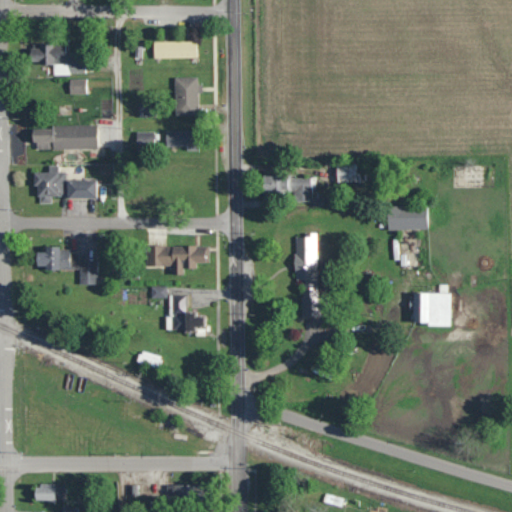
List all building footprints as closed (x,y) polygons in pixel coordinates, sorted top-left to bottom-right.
[(153,40),(153,58),(196,58),(196,40),(153,40)] [(25,43),(25,63),(42,63),(42,43),(25,43)] [(175,77),(175,109),(198,108),(197,76),(175,77)] [(97,147),(97,125),(30,126),(30,148),(97,147)] [(336,180),(352,180),(352,164),(336,164),(336,180)] [(51,197),(96,198),(96,178),(74,178),(74,168),(48,168),(48,171),(34,171),(34,202),(51,202),(51,197)] [(259,175),(259,196),(312,196),(312,175),(259,175)] [(427,208),(385,208),(385,228),(427,228),(427,208)] [(318,232),(293,232),(293,279),(302,279),(301,316),(317,316),(318,232)] [(207,244),(169,244),(169,273),(186,273),(186,262),(207,262),(207,244)] [(78,260),(78,248),(54,248),(54,254),(55,254),(55,269),(79,269),(79,283),(97,283),(97,260),(78,260)] [(412,291),(412,323),(450,323),(450,291),(412,291)] [(205,331),(205,313),(187,314),(187,293),(169,294),(170,331),(205,331)]
